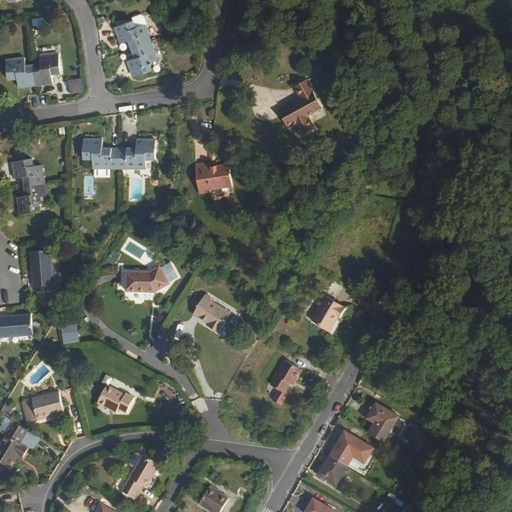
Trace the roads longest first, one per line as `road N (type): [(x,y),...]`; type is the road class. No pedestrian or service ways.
road 1 (tertiary): [(385,0),(420,134),(408,250),(376,328),(298,463)]
road 2 (residential): [(104,102),(210,87),(216,37),(236,0)]
road 3 (residential): [(193,447),(134,438),(89,451),(69,464),(47,511)]
